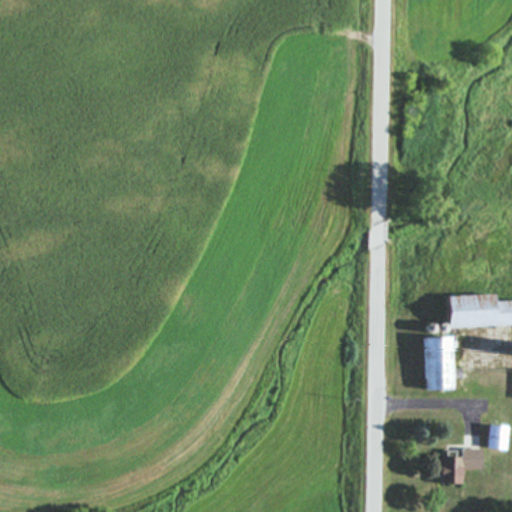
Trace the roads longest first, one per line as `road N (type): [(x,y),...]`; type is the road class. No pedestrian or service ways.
road 1 (residential): [(377,511),(383,256)]
road 2 (residential): [(382,209),(386,0)]
